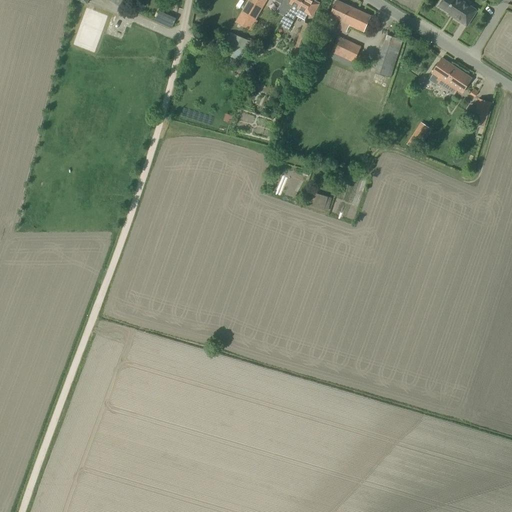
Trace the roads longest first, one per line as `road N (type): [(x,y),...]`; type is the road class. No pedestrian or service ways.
road 1 (track): [(21,511),(163,115),(189,0)]
road 2 (unclassified): [(511,87),(373,0)]
